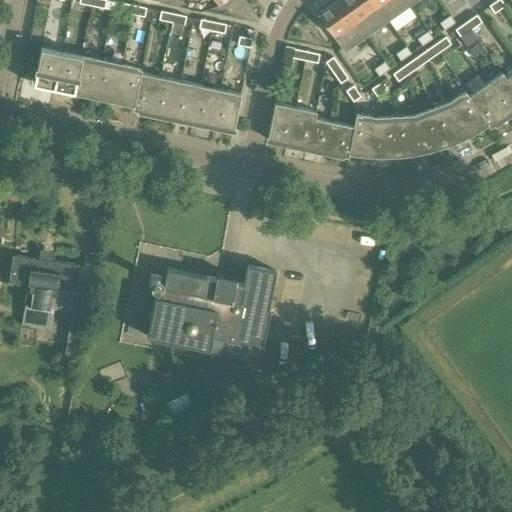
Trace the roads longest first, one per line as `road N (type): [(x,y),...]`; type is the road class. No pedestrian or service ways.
road 1 (residential): [(248,169),(388,192),(466,177),(511,152)]
road 2 (residential): [(0,130),(122,143),(248,169)]
road 3 (residential): [(297,0),(275,35),(248,169)]
